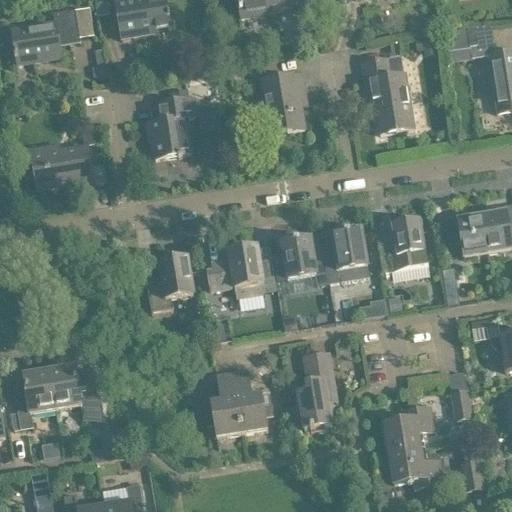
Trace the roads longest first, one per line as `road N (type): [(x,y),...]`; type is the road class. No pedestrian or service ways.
road 1 (residential): [(134,216),(356,181)]
road 2 (unknown): [(395,339),(219,351)]
road 3 (residential): [(356,181),(511,157)]
road 4 (residential): [(0,239),(134,216)]
road 5 (residential): [(393,325),(511,306)]
